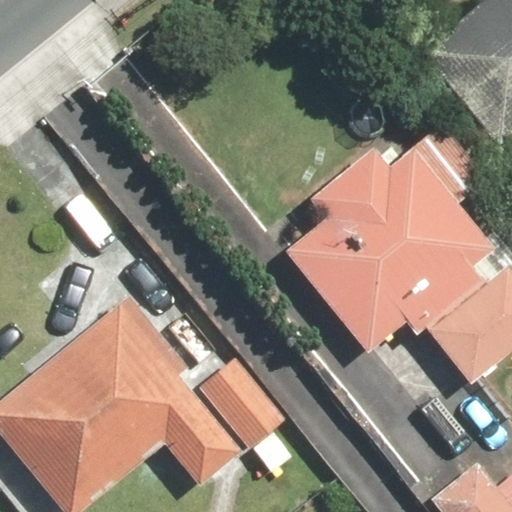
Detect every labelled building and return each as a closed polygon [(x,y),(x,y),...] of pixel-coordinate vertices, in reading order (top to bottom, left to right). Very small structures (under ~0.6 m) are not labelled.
[(511,0),(482,0),(415,56),(493,150),(511,134),(511,0)] [(317,224),(280,252),(360,357),(492,257),(412,152),(387,170),(371,149),(300,202),(317,224)] [(511,277),(505,269),(422,332),(464,387),(511,350),(511,277)] [(127,298),(0,399),(0,445),(53,511),(77,511),(160,446),(194,489),(236,455),(176,379),(186,371),(127,298)] [(234,357),(194,388),(247,454),(286,422),(234,357)] [(511,511),(511,510),(474,462),(426,498),(437,511),(511,511)]
